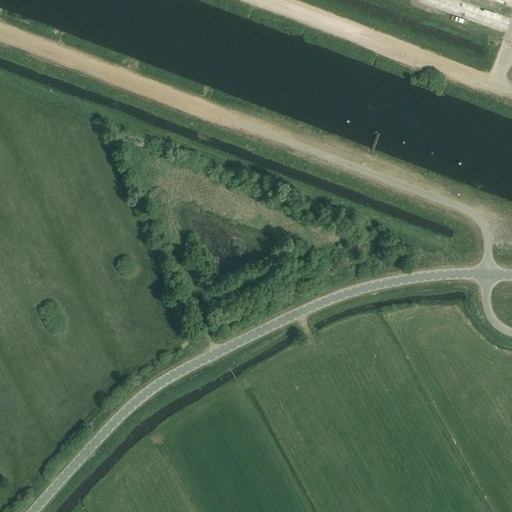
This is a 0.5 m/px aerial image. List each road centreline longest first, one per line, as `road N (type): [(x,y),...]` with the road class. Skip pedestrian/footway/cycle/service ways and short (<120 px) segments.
road 1 (unclassified): [(487,274),(356,290),(175,374),(113,422),(32,511)]
road 2 (unclassified): [(487,274),(487,234),(472,212),(221,116)]
road 3 (track): [(495,84),(271,0)]
road 4 (track): [(221,116),(0,32)]
